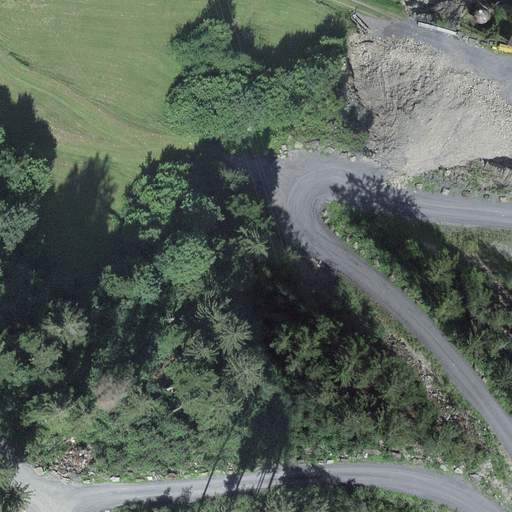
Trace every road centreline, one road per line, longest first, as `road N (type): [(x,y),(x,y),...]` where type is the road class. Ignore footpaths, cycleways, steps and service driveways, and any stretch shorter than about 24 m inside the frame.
road 1 (track): [(511,195),(314,175),(281,200),(313,243),(511,426)]
road 2 (track): [(488,511),(406,478),(77,499),(67,511)]
road 3 (track): [(511,65),(356,0)]
